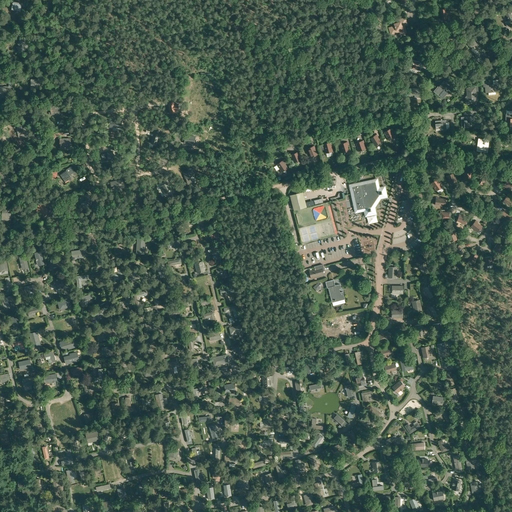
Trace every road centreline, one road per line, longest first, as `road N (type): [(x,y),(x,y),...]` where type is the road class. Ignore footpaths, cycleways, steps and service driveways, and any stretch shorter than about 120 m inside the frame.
road 1 (track): [(0,251),(409,152)]
road 2 (track): [(499,511),(409,152)]
road 3 (unclassified): [(511,166),(409,152),(371,0)]
